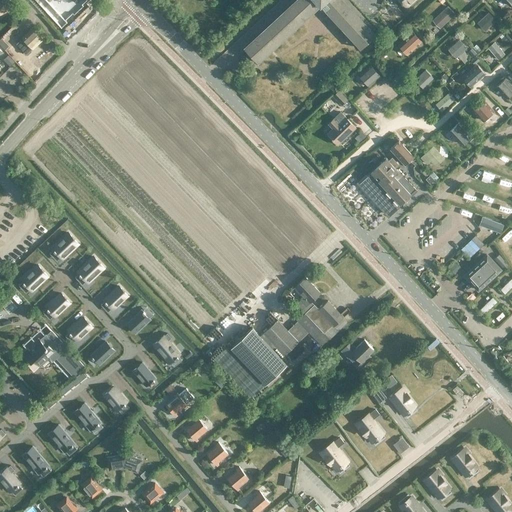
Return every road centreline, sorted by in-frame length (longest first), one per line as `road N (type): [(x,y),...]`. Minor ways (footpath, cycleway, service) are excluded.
road 1 (secondary): [(511,398),(146,10)]
road 2 (tertiary): [(137,0),(49,101)]
road 3 (tertiary): [(49,101),(146,10)]
